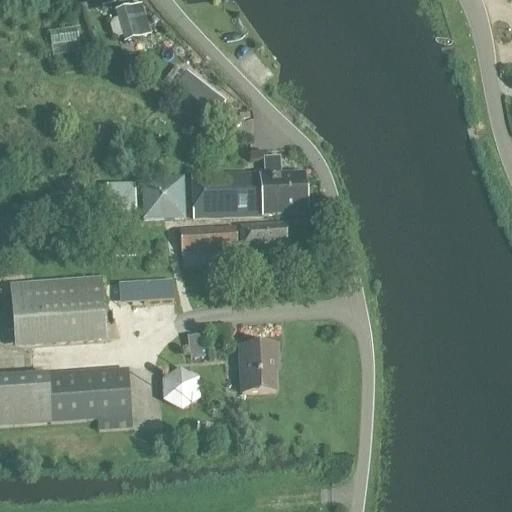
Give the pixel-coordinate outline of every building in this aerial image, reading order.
[(141,6),(114,14),(116,21),(112,23),(109,28),(112,37),(118,40),(122,39),(124,45),(150,37),(141,6)] [(51,32),(54,54),(81,50),(78,28),(51,32)] [(225,104),(186,73),(175,87),(214,118),(225,104)] [(260,218),(306,216),(304,177),(281,178),(280,160),(263,161),(265,179),(261,179),(260,175),(193,178),(195,221),(260,218)] [(186,220),(186,178),(143,179),(144,221),(186,220)] [(137,185),(108,184),(108,218),(137,218),(137,185)] [(33,238),(88,231),(85,209),(30,216),(33,238)] [(0,241),(22,241),(21,219),(0,219),(0,241)] [(266,249),(285,248),(284,227),(240,230),(241,249),(251,249),(252,265),(247,265),(248,281),(268,280),(266,249)] [(183,266),(238,263),(236,230),(181,233),(183,266)] [(175,280),(119,281),(120,302),(175,301),(175,280)] [(10,288),(11,312),(14,346),(103,340),(99,282),(10,288)] [(273,367),(276,367),(275,348),(238,350),(242,395),(275,392),(273,367)] [(177,412),(206,393),(187,364),(158,383),(177,412)] [(126,372),(46,378),(0,381),(0,429),(96,423),(97,433),(130,431),(126,372)]
